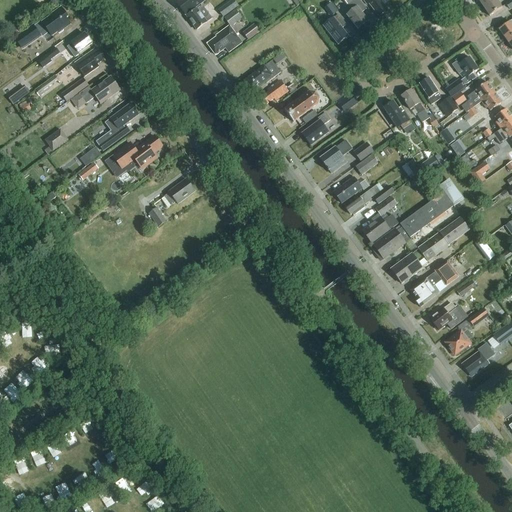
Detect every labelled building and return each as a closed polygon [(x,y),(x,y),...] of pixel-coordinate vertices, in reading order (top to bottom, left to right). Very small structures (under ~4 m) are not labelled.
[(181,0),(176,4),(185,16),(207,0),(181,0)] [(223,18),(238,7),(232,0),(218,11),(223,18)] [(363,29),(365,28),(366,26),(367,24),(366,22),(368,21),(361,13),(366,10),(358,0),(343,0),(352,12),(347,16),(357,29),(359,28),(361,29),(363,29)] [(367,0),(369,3),(368,4),(378,17),(387,10),(379,0),(367,0)] [(496,0),(490,0),(482,6),(489,17),(502,8),(496,0)] [(332,3),(324,9),(331,17),(339,11),(332,3)] [(196,31),(207,23),(212,19),(202,6),(197,9),(186,17),(196,31)] [(70,25),(62,15),(64,13),(61,8),(49,16),(49,17),(42,22),(42,21),(34,27),(33,25),(14,38),(21,48),(42,34),(43,36),(48,32),(51,36),(57,32),(59,34),(63,31),(63,30),(70,25)] [(228,54),(242,44),(230,28),(242,19),(235,10),(223,19),(229,27),(216,37),(216,38),(207,45),(215,56),(225,49),(228,54)] [(338,45),(348,37),(341,29),(346,25),(338,15),(323,27),(338,45)] [(506,41),(511,36),(511,20),(510,22),(499,30),(506,41)] [(248,41),(260,33),(254,25),(242,34),(248,41)] [(78,53),(91,44),(84,34),(71,43),(67,47),(70,51),(75,48),(78,53)] [(43,69),(52,63),(50,61),(60,54),(56,49),(38,63),(43,69)] [(96,54),(93,51),(75,64),(81,71),(79,72),(84,78),(99,68),(97,65),(103,60),(98,53),(96,54)] [(275,65),(285,58),(281,52),(271,59),(275,65)] [(459,80),(445,90),(451,99),(465,89),(463,86),(466,84),(467,85),(475,79),(472,75),(478,71),(469,58),(463,62),(460,58),(452,64),(453,65),(452,66),(458,75),(459,74),(463,80),(461,82),(459,80)] [(280,73),(272,61),(264,67),(244,82),(252,92),(268,80),(269,82),(280,73)] [(49,88),(59,81),(56,77),(35,93),(39,99),(51,90),(49,88)] [(96,98),(100,104),(119,90),(111,78),(92,92),(89,88),(70,101),(78,111),(96,98)] [(89,87),(83,79),(61,96),(66,103),(89,87)] [(441,99),(438,93),(429,79),(420,85),(429,99),(430,98),(434,104),(441,99)] [(268,92),(259,99),(265,106),(274,99),(275,101),(285,94),(288,92),(279,81),(276,83),(267,90),(268,92)] [(481,103),(494,93),(487,83),(475,91),(478,95),(471,100),(476,106),(481,103)] [(8,98),(11,101),(17,97),(20,100),(29,93),(23,86),(8,98)] [(429,119),(420,104),(411,90),(401,97),(410,110),(414,108),(418,114),(417,116),(422,124),(429,119)] [(293,123),(317,105),(318,104),(319,99),(318,98),(316,94),(315,94),(310,93),(308,93),(284,111),(293,123)] [(494,93),(481,103),(486,109),(487,108),(490,112),(502,103),(494,93)] [(461,94),(452,100),(453,100),(456,104),(458,107),(466,101),(461,94)] [(343,111),(355,101),(351,96),(339,105),(343,111)] [(449,116),(458,110),(449,98),(441,104),(449,116)] [(22,105),(27,113),(35,108),(29,100),(22,105)] [(401,114),(393,102),(384,109),(397,128),(400,126),(403,131),(412,125),(403,112),(401,114)] [(103,152),(130,132),(125,125),(139,115),(131,104),(114,116),(115,116),(105,124),(111,132),(96,143),(103,152)] [(466,123),(477,115),(473,109),(467,113),(468,115),(463,118),(466,123)] [(500,130),(511,121),(511,117),(506,110),(495,118),(497,122),(496,123),(500,130)] [(323,136),(328,133),(323,126),(330,121),(325,114),(317,120),(319,122),(315,125),(315,126),(302,135),(310,146),(323,136)] [(303,122),(306,126),(317,118),(314,114),(303,122)] [(511,121),(500,130),(505,136),(507,135),(509,139),(511,136),(511,121)] [(53,153),(68,141),(60,130),(45,141),(53,153)] [(486,140),(492,136),(488,130),(482,134),(486,140)] [(447,146),(454,141),(450,135),(443,140),(447,146)] [(152,154),(161,147),(154,137),(135,151),(130,144),(113,156),(114,157),(108,162),(116,173),(135,159),(140,166),(144,167),(156,158),(152,154)] [(351,149),(345,141),(335,149),(320,160),(331,174),(346,163),(341,156),(351,149)] [(366,143),(353,153),(361,163),(374,153),(366,143)] [(466,156),(459,161),(467,172),(477,165),(474,161),(471,163),(466,156)] [(361,177),(378,165),(372,157),(356,169),(361,177)] [(433,158),(419,167),(421,171),(426,177),(440,168),(435,162),(433,158)] [(437,162),(442,169),(445,167),(440,159),(437,162)] [(412,174),(418,170),(413,162),(407,166),(412,174)] [(484,163),(469,174),(474,181),(489,170),(484,163)] [(98,171),(94,165),(79,177),(83,182),(98,171)] [(422,173),(415,178),(421,187),(428,182),(422,173)] [(440,180),(437,174),(428,180),(432,185),(440,180)] [(342,204),(362,189),(354,178),(334,193),(342,204)] [(177,205),(195,192),(186,180),(168,192),(169,193),(164,197),(171,206),(175,203),(177,205)] [(395,230),(373,246),(383,260),(405,244),(404,242),(409,238),(453,207),(454,208),(464,201),(449,180),(435,189),(440,196),(400,225),(402,228),(399,231),(397,229),(395,230)] [(384,191),(378,184),(345,209),(350,215),(351,215),(353,217),(364,208),(363,206),(364,205),(373,198),(378,205),(380,203),(393,193),(389,187),(384,191)] [(50,202),(56,198),(53,194),(47,198),(50,202)] [(102,198),(100,207),(108,208),(109,199),(102,198)] [(388,218),(384,213),(397,204),(392,198),(375,210),(379,215),(371,220),(373,223),(362,231),(372,244),(398,224),(392,216),(388,218)] [(89,222),(108,208),(100,207),(86,217),(89,222)] [(472,215),(477,211),(474,207),(469,211),(472,215)] [(158,228),(166,222),(157,208),(148,214),(158,228)] [(448,246),(467,232),(475,227),(466,214),(418,250),(412,255),(391,270),(402,285),(422,269),(418,264),(424,259),(427,262),(449,247),(448,246)] [(446,288),(457,279),(446,265),(411,291),(417,300),(415,301),(420,308),(438,294),(433,288),(441,281),(446,288)] [(460,298),(476,287),(472,282),(457,293),(460,298)] [(454,308),(451,304),(444,310),(429,320),(433,325),(433,327),(435,330),(437,330),(438,331),(447,325),(450,330),(468,318),(460,306),(457,308),(456,307),(454,308)] [(473,328),(489,317),(483,309),(467,321),(473,328)] [(499,347),(511,337),(511,325),(511,324),(492,337),(499,347)] [(473,338),(467,331),(462,334),(461,332),(446,343),(455,356),(470,344),(468,342),(473,338)] [(501,367),(511,358),(511,355),(511,353),(511,352),(511,348),(508,343),(492,355),(501,367)] [(471,377),(489,364),(479,352),(461,365),(468,374),(469,374),(471,377)] [(101,424),(88,432),(93,441),(107,432),(101,424)] [(112,454),(111,453),(118,449),(112,439),(99,446),(105,457),(112,454)] [(84,473),(76,476),(80,489),(89,486),(84,473)]
